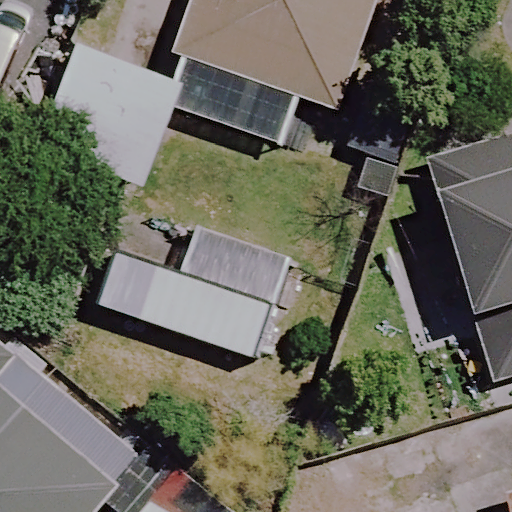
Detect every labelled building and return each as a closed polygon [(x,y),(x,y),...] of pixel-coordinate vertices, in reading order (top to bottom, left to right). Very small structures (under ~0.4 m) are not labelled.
[(375,0),(192,0),(170,65),(242,90),(228,131),(290,152),(304,112),(334,122),(375,0)] [(137,79),(60,53),(0,231),(0,236),(76,262),(137,79)] [(511,322),(511,144),(422,171),(470,334),(511,322)] [(40,386),(0,352),(0,511),(104,511),(119,495),(20,410),(40,386)] [(511,511),(511,500),(495,505),(497,511),(511,511)]
